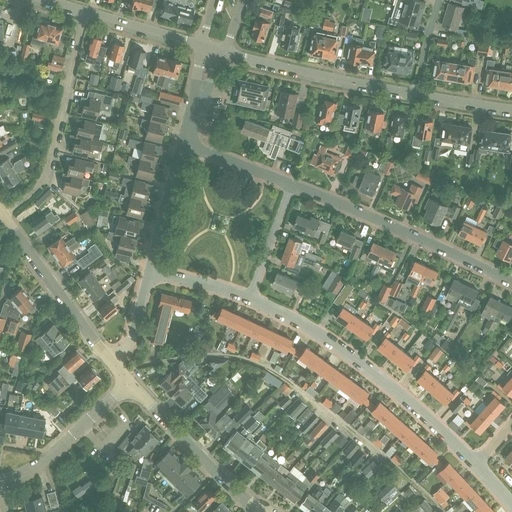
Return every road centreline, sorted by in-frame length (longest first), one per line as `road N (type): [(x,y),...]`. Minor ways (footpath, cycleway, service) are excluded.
road 1 (residential): [(473,467),(361,363),(251,296)]
road 2 (residential): [(511,283),(291,184)]
road 3 (residential): [(0,211),(46,172),(85,11)]
road 4 (residential): [(116,371),(0,211)]
road 5 (residential): [(413,96),(224,52)]
road 6 (residential): [(263,511),(129,385)]
road 7 (residential): [(129,385),(33,468),(0,481)]
road 8 (residential): [(146,268),(182,145)]
road 9 (residential): [(201,45),(85,11)]
